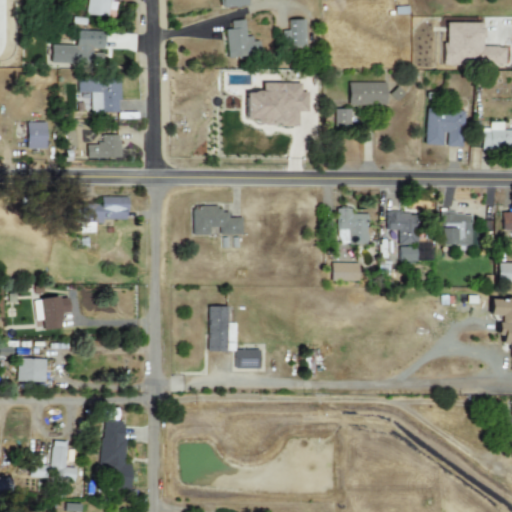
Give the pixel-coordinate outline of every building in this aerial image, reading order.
[(85,0),(85,16),(106,17),(107,0),(85,0)] [(219,0),(221,10),(247,5),(245,0),(219,0)] [(303,47),(303,20),(286,20),(286,31),(280,31),(281,47),(303,47)] [(224,30),(225,58),(258,56),(257,39),(244,40),(243,21),(229,21),(230,30),(224,30)] [(441,65),(503,65),(503,47),(480,47),(480,23),(441,23),(441,65)] [(48,46),(48,64),(100,64),(100,54),(90,53),(90,49),(101,49),(101,32),(73,32),(73,46),(48,46)] [(87,93),(88,114),(118,113),(117,78),(75,79),(75,94),(87,93)] [(243,120),(253,120),(253,126),(295,126),(296,112),(305,112),(306,92),(298,92),(298,84),(260,83),(260,92),(243,92),(243,120)] [(346,106),(384,106),(384,83),(346,83),(346,106)] [(349,109),(332,110),(333,129),(349,128),(349,109)] [(422,146),(442,146),(442,147),(461,148),(463,111),(423,109),(422,146)] [(44,150),(44,123),(25,123),(24,149),(44,150)] [(479,150),(511,150),(511,131),(500,131),(500,123),(487,123),(487,129),(479,129),(479,150)] [(84,159),(118,159),(118,135),(100,136),(100,145),(84,145),(84,159)] [(79,222),(125,222),(126,198),(99,197),(99,205),(79,204),(79,222)] [(190,236),(208,236),(208,228),(217,228),(217,236),(239,236),(239,218),(226,218),(226,209),(190,208),(190,236)] [(335,208),(334,244),(365,244),(365,214),(347,214),(347,208),(335,208)] [(384,231),(395,230),(396,245),(415,245),(414,212),(384,213),(384,231)] [(438,245),(469,245),(469,214),(438,213),(438,245)] [(500,232),(511,231),(511,245),(511,213),(500,214),(500,232)] [(396,263),(414,262),(414,247),(396,247),(396,263)] [(327,281),(355,281),(355,263),(327,263),(327,281)] [(511,282),(511,263),(495,264),(495,283),(511,282)] [(59,329),(58,313),(66,313),(65,297),(31,299),(33,320),(40,319),(41,330),(59,329)] [(511,374),(511,299),(488,299),(488,316),(497,316),(496,336),(500,337),(499,344),(508,345),(507,374),(511,374)] [(205,352),(231,351),(231,323),(224,323),(223,306),(204,307),(205,352)] [(256,350),(232,350),(231,368),(256,369),(256,350)] [(14,382),(42,383),(43,359),(15,358),(14,382)] [(128,489),(129,464),(121,464),(122,421),(99,421),(98,465),(104,465),(103,489),(128,489)] [(46,466),(26,465),(25,479),(71,481),(72,468),(61,468),(63,442),(48,441),(46,466)] [(9,478),(0,478),(0,495),(9,495),(9,478)]
